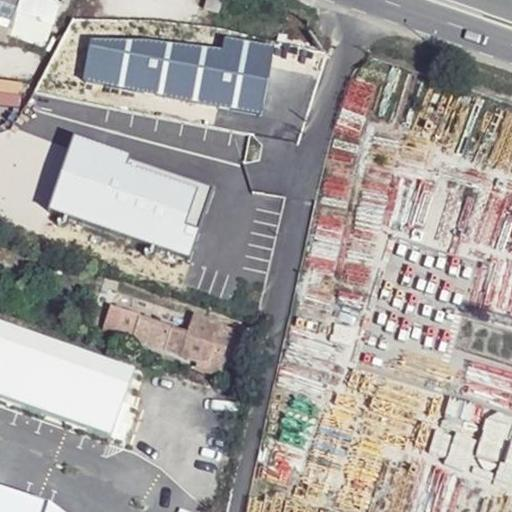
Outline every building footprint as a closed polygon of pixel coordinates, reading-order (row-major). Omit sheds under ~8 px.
[(0,0),(0,43),(8,46),(14,37),(47,48),(59,0),(0,0)] [(140,38),(92,38),(83,78),(158,95),(216,105),(265,114),(274,44),(226,36),(227,46),(140,38)] [(213,186),(75,132),(48,206),(190,256),(213,186)] [(217,270),(248,280),(259,246),(228,236),(217,270)] [(234,303),(258,311),(262,297),(238,290),(234,303)] [(136,318),(108,308),(101,330),(129,339),(136,318)] [(138,368),(0,316),(0,397),(114,439),(138,368)] [(171,328),(138,317),(130,340),(163,351),(171,328)] [(203,370),(218,375),(233,330),(195,317),(189,334),(171,328),(163,351),(206,364),(203,370)] [(0,483),(0,511),(65,511),(51,501),(0,483)]
